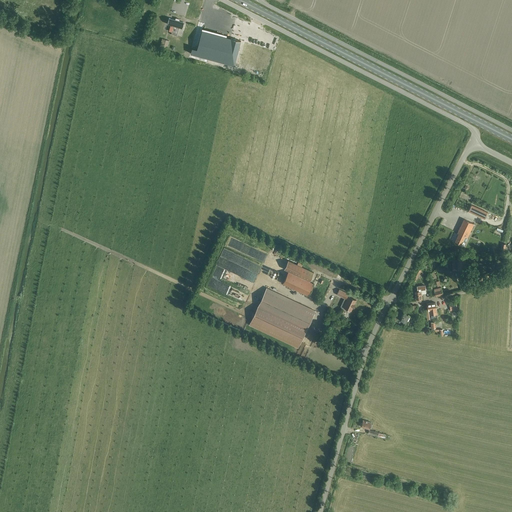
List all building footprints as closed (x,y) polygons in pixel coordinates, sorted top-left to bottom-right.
[(179,27),(182,28),(184,22),(169,18),(167,24),(170,25),(169,31),(171,32),(171,34),(176,35),(179,27)] [(190,47),(188,52),(231,65),(238,41),(200,31),(195,48),(190,47)] [(160,48),(167,50),(170,40),(162,38),(160,48)] [(467,210),(478,216),(481,210),(470,205),(467,210)] [(470,230),(473,232),(476,225),(464,219),(457,233),(459,233),(455,241),(463,245),(470,230)] [(222,253),(219,260),(256,277),(260,271),(222,253)] [(282,283),(308,296),(313,284),(309,282),(313,273),(288,261),(284,270),(288,272),(282,283)] [(220,265),(217,273),(224,275),(226,266),(220,265)] [(415,291),(416,299),(422,298),(421,293),(426,292),(425,285),(417,286),(417,290),(415,291)] [(433,289),(435,296),(442,294),(440,287),(433,289)] [(257,310),(305,333),(315,311),(266,289),(257,310)] [(240,294),(246,298),(249,293),(242,290),(240,294)] [(348,297),(347,296),(348,294),(339,290),(337,295),(344,298),(340,307),(346,313),(346,312),(347,309),(351,311),(353,307),(354,307),(355,305),(354,304),(356,300),(348,297)] [(297,349),(305,333),(257,310),(249,327),(297,349)] [(401,320),(407,323),(411,317),(404,313),(401,320)] [(360,427),(369,430),(371,423),(362,421),(360,427)]
